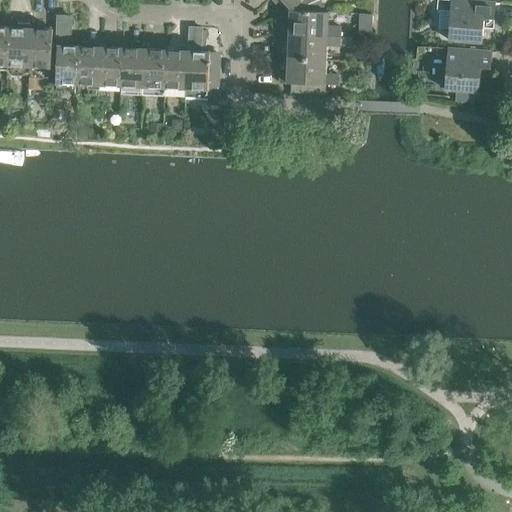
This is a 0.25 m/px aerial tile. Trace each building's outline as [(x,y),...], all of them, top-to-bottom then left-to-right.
[(278,0),(282,0),(292,10),(293,10),(319,11),(319,0),(272,0),(275,3),(278,0)] [(494,19),(495,3),(495,2),(462,0),(451,0),(450,12),(446,15),(446,24),(449,28),(448,41),(482,43),(484,18),(494,19)] [(282,25),(281,35),(340,37),(341,27),(327,26),(327,11),(319,11),(293,10),(292,10),(289,10),(289,26),(282,25)] [(70,42),(71,17),(57,16),(57,41),(70,42)] [(0,65),(7,65),(9,28),(0,27),(0,65)] [(7,65),(29,66),(30,29),(9,28),(7,65)] [(30,29),(29,66),(51,67),(52,30),(30,29)] [(288,43),(287,59),(325,60),(326,46),(340,46),(340,37),(281,35),(281,43),(288,43)] [(56,83),(78,84),(80,46),(57,46),(56,83)] [(78,84),(99,85),(101,47),(80,46),(78,84)] [(99,85),(121,86),(122,48),(101,47),(99,85)] [(121,86),(142,86),(144,49),(122,48),(121,86)] [(142,86),(164,87),(166,49),(144,49),(142,86)] [(164,87),(186,88),(187,50),(166,49),(164,87)] [(490,69),(491,53),(491,52),(448,49),(447,61),(443,65),(442,74),(445,78),(445,90),(478,92),(480,68),(490,69)] [(187,50),(186,88),(208,89),(208,94),(218,94),(218,90),(219,86),(220,55),(209,54),(209,51),(187,50)] [(345,51),(345,61),(357,61),(357,51),(345,51)] [(325,60),(287,59),(287,73),(280,73),(280,83),(338,85),(339,75),(325,75),(325,60)] [(456,101),(473,102),(474,92),(457,91),(456,101)] [(172,122),(171,130),(182,130),(182,120),(174,119),(172,122)] [(162,123),(150,124),(150,132),(162,132),(162,123)]
